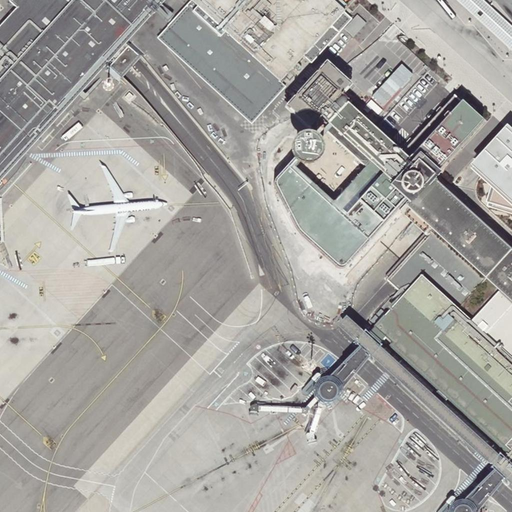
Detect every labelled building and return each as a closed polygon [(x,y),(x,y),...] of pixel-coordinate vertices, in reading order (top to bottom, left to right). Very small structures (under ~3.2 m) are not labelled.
[(317,49),(351,11),(348,8),(339,0),(14,0),(10,5),(17,12),(0,29),(0,187),(29,156),(170,0),(198,0),(289,79),(317,49)] [(511,29),(480,0),(452,0),(511,54),(511,29)] [(511,238),(446,176),(455,166),(453,164),(496,116),(475,97),(468,104),(422,154),(333,73),(330,70),(295,105),(334,137),(339,131),(444,230),(396,281),(413,294),(378,332),(359,315),(350,324),(371,343),(334,379),(331,380),(329,383),(328,386),(328,389),(330,392),(332,395),(335,396),(339,396),(342,395),(345,392),(382,353),(503,466),(467,504),(464,505),(462,508),(461,511),(482,511),(511,479),(511,238)] [(305,141),(300,141),(295,143),(293,145),(292,148),(292,153),(293,156),(297,159),(301,161),(306,160),(310,157),(312,152),(311,148),(309,143),(305,141)] [(511,142),(489,167),(502,179),(497,199),(511,203),(511,142)] [(357,178),(324,147),(303,169),(336,200),(357,178)] [(284,156),(276,166),(322,209),(331,200),(284,156)]
